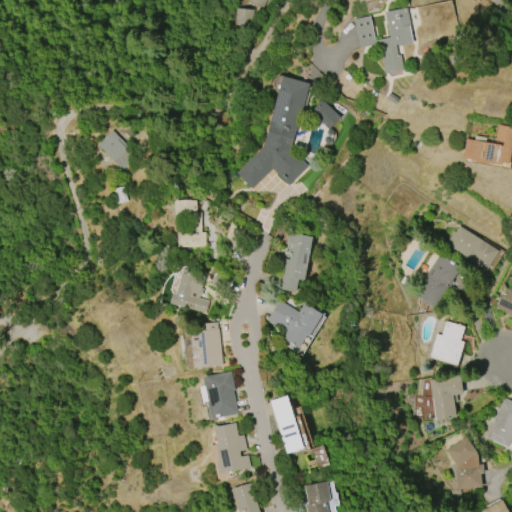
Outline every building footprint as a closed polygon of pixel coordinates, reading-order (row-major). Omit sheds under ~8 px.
[(248,1),(248,0),(278,0),(277,3),(271,0),(266,0),(262,8),(248,1)] [(385,74),(378,44),(360,48),(354,19),(369,16),(375,41),(389,37),(384,13),(406,8),(410,25),(409,25),(413,43),(397,47),(397,45),(395,45),(397,55),(400,55),(403,70),(385,74)] [(234,25),(236,9),(253,10),(252,27),(234,25)] [(283,76),(309,84),(291,148),(308,166),(288,186),(272,169),(251,189),(235,173),(263,147),(283,76)] [(322,99),(340,117),(329,130),(310,112),(322,99)] [(511,127),(511,146),(509,165),(501,163),(501,166),(462,159),(466,139),(502,145),(503,142),(495,141),(497,126),(511,127)] [(123,171),(97,144),(112,130),(138,157),(123,171)] [(205,247),(177,247),(177,215),(174,215),(174,201),(196,201),(196,213),(201,213),(201,232),(205,232),(205,247)] [(225,238),(230,224),(245,229),(240,243),(225,238)] [(458,226),(498,251),(486,270),(446,245),(449,241),(447,241),(453,231),(455,232),(458,226)] [(313,237),(304,281),(298,280),(295,292),(279,289),(284,269),(283,269),(285,259),(289,260),(291,249),(286,248),(289,232),(313,237)] [(460,268),(434,308),(413,294),(439,254),(460,268)] [(205,314),(169,304),(172,293),(175,294),(183,267),(206,274),(203,285),(204,285),(201,295),(200,295),(199,299),(208,301),(205,314)] [(504,288),(511,291),(511,316),(508,315),(508,314),(495,308),(504,288)] [(323,314),(301,351),(282,339),(287,332),(267,321),(279,300),(299,312),(304,303),(323,314)] [(464,327),(460,341),(464,342),(457,366),(429,358),(436,334),(441,336),(445,321),(464,327)] [(194,368),(190,332),(198,332),(197,325),(217,323),(217,329),(218,329),(222,365),(194,368)] [(202,377),(231,371),(235,390),(233,390),(238,414),(211,420),(202,377)] [(460,376),(463,394),(453,396),(457,418),(435,421),(428,381),(460,376)] [(286,453),(270,402),(286,396),(303,448),(286,453)] [(511,443),(511,401),(502,398),(487,440),(510,448),(511,443)] [(238,436),(243,435),(251,468),(218,475),(215,462),(218,461),(214,443),(216,442),(213,428),(235,423),(238,436)] [(477,453),(478,464),(483,464),(484,474),(480,474),(481,488),(457,490),(455,469),(457,469),(457,467),(445,450),(466,436),(477,453)] [(306,511),(305,506),(308,505),(304,487),(327,482),(331,501),(326,502),(328,511),(306,511)] [(237,511),(230,490),(250,483),(259,511),(237,511)] [(481,511),(501,500),(507,511),(481,511)]
